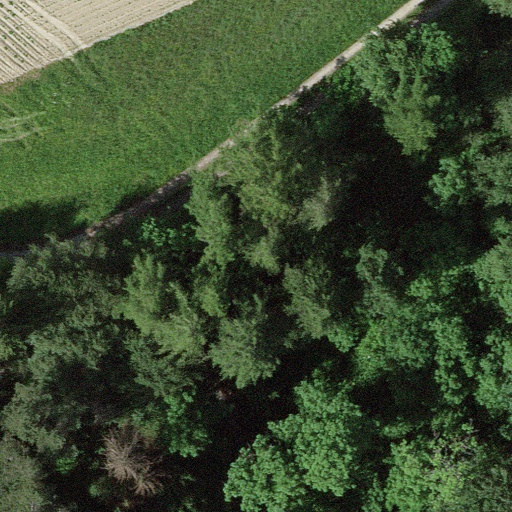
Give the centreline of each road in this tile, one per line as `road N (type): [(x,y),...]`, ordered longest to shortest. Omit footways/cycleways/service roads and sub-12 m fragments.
road 1 (track): [(55,265),(168,204),(430,0)]
road 2 (track): [(243,511),(246,487),(223,405),(156,332),(55,265)]
